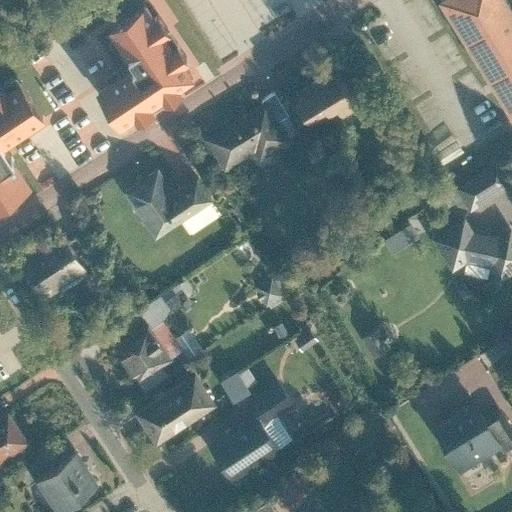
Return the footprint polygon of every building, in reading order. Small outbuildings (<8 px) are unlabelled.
[(131,61),(96,84),(122,125),(201,74),(153,0),(142,0),(106,23),(131,61)] [(511,0),(450,0),(511,96),(511,0)] [(336,64),(291,89),(310,123),(339,107),(341,113),(359,104),(336,64)] [(0,197),(29,178),(5,142),(44,116),(19,79),(0,91),(0,197)] [(267,98),(206,135),(224,165),(255,146),(261,155),(291,136),(267,98)] [(511,176),(502,158),(456,184),(469,208),(511,183),(511,176)] [(158,164),(124,188),(155,234),(213,196),(196,172),(175,187),(158,164)] [(467,215),(433,234),(452,268),(468,258),(491,264),(500,278),(511,270),(511,226),(501,233),(475,227),(467,215)] [(392,247),(421,233),(414,218),(384,233),(392,247)] [(62,232),(20,257),(42,295),(85,270),(62,232)] [(270,303),(285,294),(265,259),(251,267),(270,303)] [(149,322),(114,344),(137,379),(171,357),(149,322)] [(390,347),(378,324),(362,333),(374,356),(390,347)] [(10,348),(0,355),(0,360),(9,373),(22,364),(10,348)] [(204,364),(135,408),(157,442),(226,398),(204,364)] [(511,435),(511,417),(506,406),(486,417),(500,442),(511,435)] [(7,408),(0,412),(0,462),(30,441),(7,408)] [(259,413),(212,443),(232,475),(279,445),(259,413)] [(500,442),(486,417),(445,440),(466,475),(506,451),(500,442)] [(25,465),(31,474),(52,460),(46,451),(25,465)] [(77,452),(37,477),(59,511),(98,486),(77,452)] [(290,502),(310,487),(300,473),(280,488),(290,502)] [(280,511),(271,497),(248,511),(280,511)]
